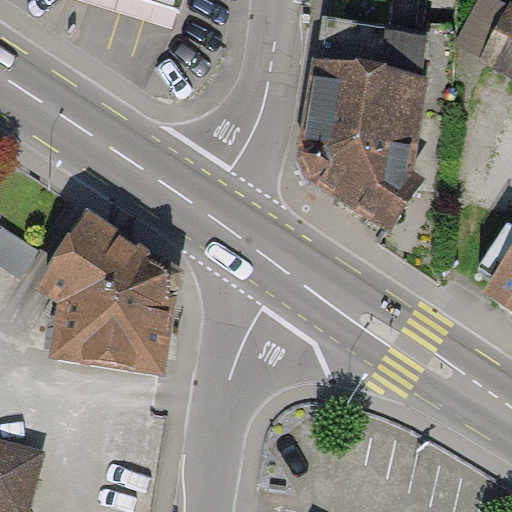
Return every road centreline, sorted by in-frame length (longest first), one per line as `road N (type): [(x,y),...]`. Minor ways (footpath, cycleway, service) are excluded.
road 1 (primary): [(288,271),(511,415)]
road 2 (residential): [(288,271),(232,377),(205,511)]
road 3 (primary): [(0,76),(204,211)]
road 4 (residential): [(204,211),(256,134),(285,0)]
